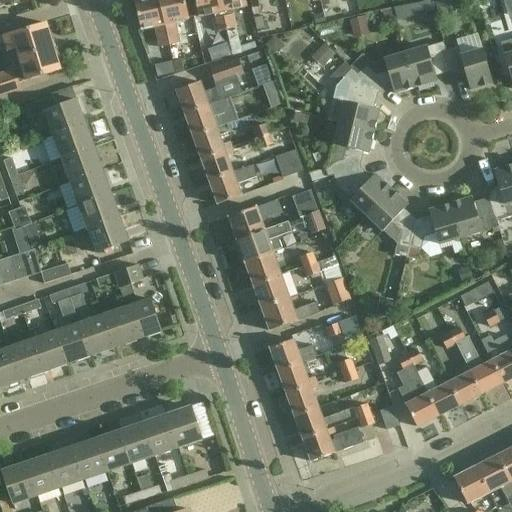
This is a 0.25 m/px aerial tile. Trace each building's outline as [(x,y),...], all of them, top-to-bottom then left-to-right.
[(158,0),(136,0),(134,1),(139,29),(140,31),(154,28),(157,49),(165,47),(167,47),(158,0)] [(183,0),(158,0),(167,47),(169,46),(178,44),(173,24),(187,21),(183,0)] [(222,31),(223,39),(227,38),(219,0),(194,0),(197,18),(214,15),(215,20),(214,20),(217,33),(222,31)] [(245,0),(219,0),(227,38),(231,58),(241,54),(232,10),(246,7),(245,0)] [(440,21),(466,14),(461,0),(446,0),(435,3),(440,21)] [(431,1),(419,4),(422,16),(433,12),(431,1)] [(250,4),(252,15),(260,13),(258,2),(250,4)] [(326,9),(328,17),(336,15),(334,8),(326,9)] [(394,20),(392,11),(385,12),(387,21),(394,20)] [(322,14),(314,16),(316,25),(324,24),(322,14)] [(350,19),(353,37),(369,33),(366,16),(350,19)] [(264,29),(261,17),(253,19),(255,30),(264,29)] [(0,44),(5,43),(13,71),(0,74),(0,96),(20,90),(18,84),(59,72),(46,24),(3,36),(3,37),(0,38),(0,44)] [(449,37),(452,46),(473,41),(471,32),(449,37)] [(223,39),(216,41),(221,61),(231,58),(227,38),(223,39)] [(275,38),(267,46),(275,55),(284,46),(275,38)] [(511,40),(500,44),(511,82),(511,40)] [(427,47),(405,54),(416,88),(437,82),(436,77),(452,72),(446,51),(444,43),(427,48),(427,47)] [(325,45),(312,58),(323,69),(335,55),(325,45)] [(452,72),(453,75),(464,72),(470,91),(492,84),(482,50),(461,56),(458,47),(446,51),(452,72)] [(350,68),(352,70),(378,95),(387,86),(391,84),(394,95),(416,88),(405,54),(384,60),(372,64),(363,55),(350,68)] [(182,60),(173,62),(173,64),(175,75),(185,73),(182,60)] [(213,86),(242,75),(237,61),(207,71),(213,86)] [(173,62),(154,66),(157,79),(175,75),(173,64),(173,62)] [(265,67),(253,71),(259,88),(271,83),(265,67)] [(344,102),(339,124),(374,132),(379,111),(369,108),(370,104),(378,95),(352,70),(343,79),(349,84),(345,102),(344,102)] [(200,83),(176,91),(183,110),(185,114),(208,106),(240,94),(234,78),(213,86),(214,89),(204,93),(200,83)] [(243,105),(258,100),(254,89),(240,94),(243,105)] [(280,96),(269,100),(271,108),(282,104),(280,96)] [(44,113),(52,136),(85,124),(76,101),(56,108),(53,98),(26,108),(30,119),(44,113)] [(217,129),(208,106),(185,114),(193,136),(217,129)] [(307,125),(309,117),(296,114),(294,122),(307,125)] [(61,160),(94,148),(85,124),(52,136),(61,160)] [(312,182),(333,176),(361,168),(357,156),(358,152),(369,154),(374,132),(339,124),(329,164),(324,166),(325,169),(310,174),(312,182)] [(253,130),(256,140),(270,135),(267,125),(253,130)] [(193,136),(201,159),(225,152),(217,129),(193,136)] [(274,145),(270,135),(256,140),(260,150),(274,145)] [(103,172),(94,148),(61,160),(70,184),(103,172)] [(296,151),(275,158),(283,179),(303,172),(296,151)] [(233,173),(225,152),(201,159),(209,182),(233,173)] [(10,179),(18,176),(12,159),(4,162),(10,179)] [(511,165),(494,171),(500,191),(488,194),(490,198),(497,222),(511,217),(511,165)] [(233,173),(209,182),(217,205),(241,196),(237,185),(257,177),(253,166),(233,173)] [(350,201),(366,217),(391,191),(375,175),(368,183),(364,180),(361,168),(333,176),(337,188),(350,201)] [(70,184),(78,206),(111,194),(103,172),(70,184)] [(24,194),(18,176),(10,179),(16,197),(24,194)] [(406,258),(415,220),(403,217),(400,214),(407,206),(391,191),(366,217),(383,232),(397,245),(394,255),(406,258)] [(300,218),(305,217),(318,212),(310,192),(292,198),(300,218)] [(78,206),(87,230),(119,218),(111,194),(78,206)] [(450,205),(460,239),(482,233),(482,232),(499,227),(497,222),(490,198),(473,203),(472,198),(450,205)] [(427,223),(415,220),(406,258),(407,258),(416,260),(419,250),(421,250),(424,238),(436,234),(439,246),(460,239),(450,205),(429,211),(432,221),(427,223)] [(16,210),(22,228),(31,225),(24,207),(16,210)] [(237,241),(265,231),(256,208),(229,218),(237,241)] [(14,231),(22,228),(16,210),(8,213),(14,231)] [(311,235),(324,230),(318,212),(305,217),(311,235)] [(128,241),(119,218),(87,230),(96,253),(128,241)] [(265,231),(237,241),(245,264),(273,254),(282,250),(279,241),(285,235),(292,233),(288,223),(265,231)] [(31,225),(22,228),(26,240),(38,235),(34,224),(31,225)] [(26,240),(22,228),(14,231),(12,232),(20,255),(29,252),(31,252),(26,240)] [(26,278),(40,274),(41,273),(34,251),(31,252),(29,252),(20,255),(19,255),(26,278)] [(245,264),(253,286),(281,276),(273,254),(245,264)] [(299,258),(303,268),(317,264),(313,254),(299,258)] [(15,282),(26,278),(19,255),(8,259),(15,282)] [(335,258),(317,264),(303,268),(306,279),(338,268),(335,258)] [(0,261),(0,271),(4,285),(15,282),(8,259),(0,261)] [(41,273),(40,274),(43,284),(70,275),(67,264),(41,273)] [(149,300),(136,304),(130,286),(144,281),(138,265),(113,274),(116,282),(125,308),(137,341),(161,333),(149,300)] [(463,283),(474,277),(469,268),(459,274),(463,283)] [(113,274),(96,280),(98,288),(116,282),(113,274)] [(253,286),(261,309),(289,299),(281,276),(253,286)] [(343,279),(326,286),(333,306),(350,300),(343,279)] [(66,291),(69,299),(88,292),(85,284),(66,291)] [(52,305),(69,299),(66,291),(49,297),(52,305)] [(294,311),(289,299),(261,309),(270,332),(320,313),(316,303),(294,311)] [(390,321),(394,303),(379,300),(375,317),(390,321)] [(38,301),(20,307),(23,315),(41,309),(38,301)] [(23,315),(20,307),(2,313),(5,321),(23,315)] [(101,316),(113,349),(137,341),(125,308),(101,316)] [(500,323),(494,311),(485,316),(490,328),(500,323)] [(89,357),(113,349),(101,316),(78,324),(89,357)] [(174,317),(167,319),(169,326),(177,323),(174,317)] [(78,324),(54,333),(65,366),(89,357),(78,324)] [(338,324),(326,329),(329,339),(342,334),(338,324)] [(31,340),(42,373),(65,366),(54,333),(42,337),(39,328),(29,332),(32,340),(31,340)] [(482,395),(502,385),(491,362),(483,366),(469,337),(466,339),(460,328),(451,333),(457,345),(471,373),(482,395)] [(457,345),(451,333),(441,338),(447,349),(457,345)] [(502,385),(511,379),(511,346),(507,336),(494,342),(491,336),(482,341),(492,362),(491,362),(502,385)] [(383,337),(371,341),(379,365),(391,361),(383,337)] [(19,382),(42,373),(31,340),(8,348),(19,382)] [(305,355),(300,357),(293,340),(270,349),(278,372),(302,363),(318,358),(313,346),(304,350),(305,355)] [(350,340),(338,348),(345,360),(357,353),(350,340)] [(0,388),(19,382),(8,348),(0,351),(0,388)] [(408,355),(414,366),(423,362),(418,350),(408,355)] [(428,394),(414,366),(408,355),(398,360),(404,371),(398,374),(404,387),(399,390),(406,405),(417,428),(439,417),(428,394)] [(339,364),(342,374),(354,370),(351,360),(339,364)] [(278,372),(286,394),(317,383),(315,378),(308,380),(302,363),(278,372)] [(466,375),(449,383),(460,406),(482,395),(471,373),(467,366),(462,368),(466,375)] [(358,380),(354,370),(342,374),(346,384),(358,380)] [(319,389),(317,383),(286,394),(295,417),(318,408),(312,391),(319,389)] [(430,384),(425,387),(428,394),(439,417),(460,406),(449,383),(433,391),(430,384)] [(303,439),(333,428),(359,419),(371,415),(367,405),(355,409),(355,408),(323,420),(318,408),(295,417),(303,439)] [(381,411),(389,430),(400,425),(393,406),(381,411)] [(167,416),(179,449),(203,440),(192,408),(167,416)] [(374,425),(371,415),(359,419),(362,429),(374,425)] [(167,416),(143,424),(155,457),(179,449),(167,416)] [(120,432),(132,465),(155,457),(143,424),(120,432)] [(335,434),(333,428),(303,439),(311,462),(335,454),(363,443),(358,428),(334,437),(335,440),(330,442),(328,436),(335,434)] [(120,432),(97,440),(108,473),(132,465),(120,432)] [(108,473),(97,440),(72,448),(84,481),(108,473)] [(61,488),(84,481),(72,448),(50,456),(61,488)] [(511,449),(497,457),(511,483),(511,482),(511,449)] [(50,456),(26,464),(37,496),(61,488),(50,456)] [(497,457),(476,468),(489,494),(500,488),(507,501),(511,498),(511,485),(511,483),(497,457)] [(37,496),(26,464),(2,472),(13,505),(37,496)] [(467,505),(489,494),(476,468),(454,479),(467,505)] [(188,477),(191,485),(209,479),(207,471),(188,477)] [(149,475),(137,479),(141,491),(153,487),(149,475)] [(191,485),(188,477),(171,483),(174,491),(191,485)] [(141,492),(144,501),(163,495),(160,486),(141,492)] [(144,501),(141,492),(124,498),(127,506),(144,501)] [(177,511),(174,500),(136,511),(190,511),(190,510),(183,511),(177,511)]
